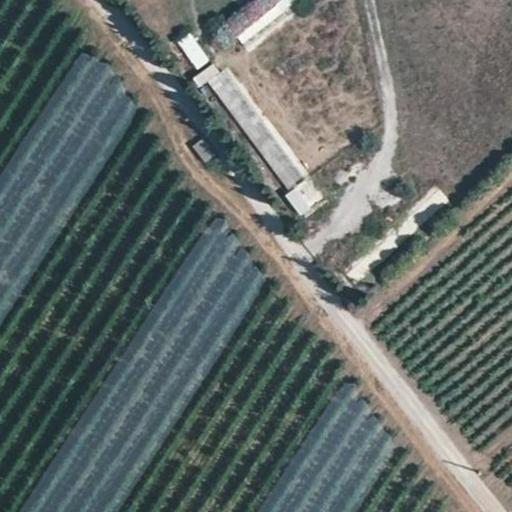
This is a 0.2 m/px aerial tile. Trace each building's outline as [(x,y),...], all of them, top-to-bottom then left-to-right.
[(243,50),(303,12),(295,0),(256,0),(224,20),(243,50)] [(191,32),(176,41),(193,70),(208,62),(191,32)] [(299,219),(323,203),(222,57),(199,73),(299,219)] [(202,138),(190,147),(203,163),(215,154),(202,138)] [(369,281),(446,196),(431,183),(354,267),(369,281)]
